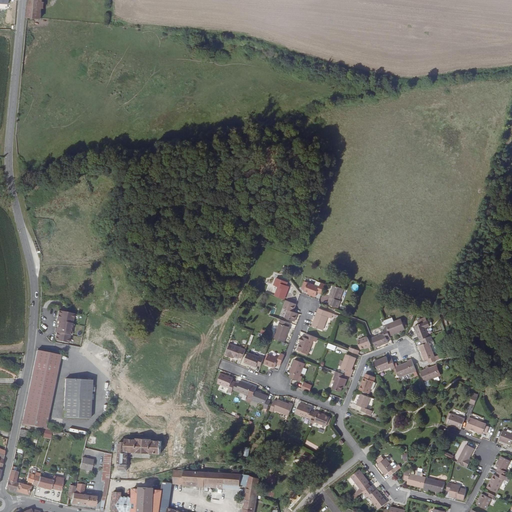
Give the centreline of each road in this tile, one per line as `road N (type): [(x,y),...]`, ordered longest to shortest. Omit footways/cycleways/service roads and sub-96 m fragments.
road 1 (tertiary): [(21,0),(8,161),(35,319),(14,438)]
road 2 (track): [(113,0),(115,15),(132,25),(255,38),(380,75),(511,68)]
road 3 (track): [(151,313),(120,253),(39,259)]
